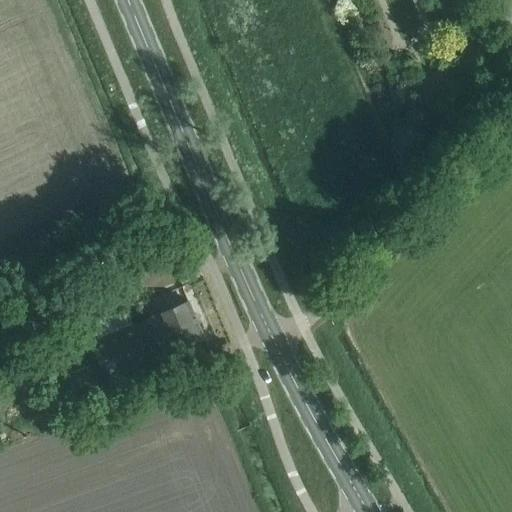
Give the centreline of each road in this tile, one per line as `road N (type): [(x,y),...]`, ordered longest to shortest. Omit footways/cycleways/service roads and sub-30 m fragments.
road 1 (secondary): [(367,511),(275,349),(124,0)]
road 2 (track): [(275,349),(342,297),(511,131)]
